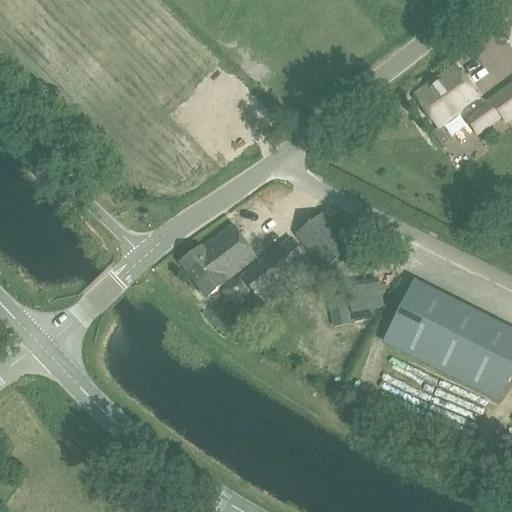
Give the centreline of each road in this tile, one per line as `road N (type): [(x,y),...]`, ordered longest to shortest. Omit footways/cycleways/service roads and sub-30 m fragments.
road 1 (track): [(511,500),(356,427),(220,340)]
road 2 (unclassified): [(511,282),(342,201),(277,159)]
road 3 (secondary): [(241,511),(141,445),(40,346)]
road 4 (unclassified): [(277,159),(479,0)]
road 5 (unclassified): [(143,256),(0,117)]
road 6 (unclassified): [(143,256),(277,159)]
road 7 (unclassified): [(40,346),(143,256)]
